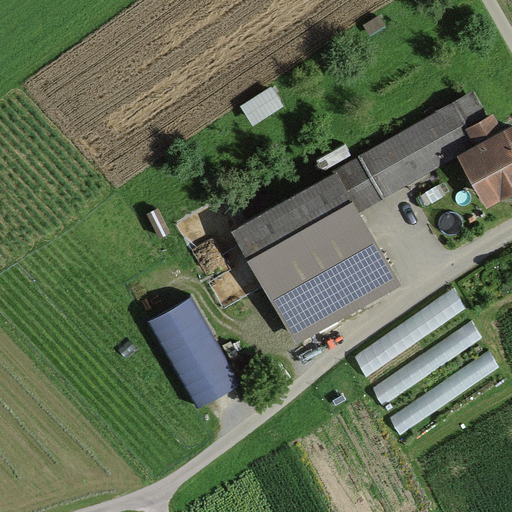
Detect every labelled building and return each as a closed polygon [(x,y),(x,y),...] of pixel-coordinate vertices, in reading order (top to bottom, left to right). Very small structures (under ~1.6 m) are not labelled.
[(256,123),(289,105),(277,84),(244,102),(256,123)] [(469,130),(456,108),(232,234),(293,341),(401,279),(366,216),(457,165),(483,210),(511,193),(511,125),(497,134),(489,119),(469,130)] [(181,225),(195,251),(224,235),(210,209),(181,225)] [(459,289),(358,356),(371,376),(472,310),(459,289)] [(241,380),(189,291),(145,317),(197,406),(241,380)] [(479,325),(376,386),(386,403),(490,343),(479,325)] [(494,351),(394,417),(405,435),(506,368),(494,351)]
